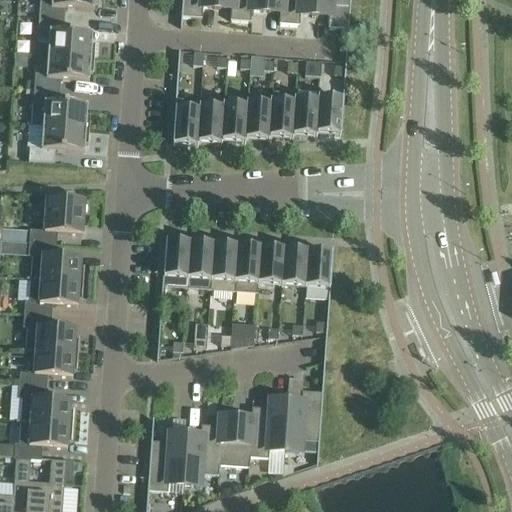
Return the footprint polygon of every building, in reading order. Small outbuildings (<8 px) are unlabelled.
[(97,0),(39,0),(38,20),(64,22),(65,10),(93,12),(94,3),(98,3),(97,0)] [(202,9),(217,10),(217,0),(182,0),(181,19),(202,20),(202,9)] [(217,0),(217,10),(231,11),(230,22),(250,24),(251,12),(251,0),(217,0)] [(251,0),(251,12),(280,14),(280,0),(251,0)] [(300,15),(314,16),(315,0),(280,0),(280,14),(279,26),(299,27),(300,15)] [(315,0),(314,16),(328,17),(327,29),(348,31),(350,0),(315,0)] [(48,43),(47,57),(94,60),(95,45),(91,45),(92,36),(63,34),(64,22),(38,20),(37,42),(48,43)] [(94,60),(47,57),(46,71),(34,70),(33,92),(59,93),(60,82),(88,84),(89,74),(93,75),(94,60)] [(203,59),(193,58),(192,68),(202,69),(203,59)] [(227,61),(217,60),(216,70),(226,71),(227,61)] [(240,62),(240,71),(248,72),(250,72),(250,62),(240,62)] [(274,64),(264,63),(263,73),(273,74),(274,64)] [(297,66),(287,65),(287,75),(296,76),(297,66)] [(321,67),(311,67),(310,77),(320,77),(321,67)] [(345,69),(335,68),(334,78),(344,79),(345,69)] [(42,128),(89,131),(90,117),(86,116),(87,107),(58,105),(59,93),(33,92),(31,127),(42,128)] [(271,94),(270,104),(270,107),(267,143),(269,143),(269,139),(291,141),(293,105),(294,102),(294,96),(271,94)] [(318,100),(317,103),(315,139),(317,139),(317,136),(340,137),(341,129),(343,102),(318,100)] [(196,148),(199,109),(199,103),(175,101),(172,139),(173,139),(172,147),(196,148)] [(294,102),(293,105),(291,141),(293,141),(293,137),(315,139),(317,103),(294,102)] [(267,143),(270,107),(246,105),(246,109),(243,145),(245,145),(245,141),(267,143)] [(222,143),(243,145),(246,109),(222,107),(222,111),(219,147),(221,147),(222,143)] [(219,147),(222,111),(199,109),(196,148),(198,149),(198,145),(219,147)] [(89,131),(42,128),(40,151),(29,150),(28,164),(54,166),(55,153),(83,155),(84,146),(88,146),(89,131)] [(29,245),(56,247),(57,235),(81,237),(84,204),(71,203),(71,196),(73,195),(73,194),(46,195),(46,201),(44,201),(42,233),(2,231),(1,243),(29,245)] [(161,289),(186,291),(189,245),(165,244),(165,252),(164,252),(161,289)] [(56,247),(29,245),(28,258),(32,258),(30,281),(83,285),(84,269),(83,269),(83,270),(79,270),(79,261),(55,259),(56,247)] [(213,247),(189,245),(186,291),(210,293),(213,247)] [(237,249),(213,247),(210,293),(233,295),(237,249)] [(257,296),(258,286),(260,250),(237,249),(233,295),(257,296)] [(284,252),(260,250),(258,286),(281,288),(284,252)] [(307,254),(284,252),(281,288),(305,290),(307,254)] [(332,256),(307,254),(305,290),(330,291),(332,263),(331,263),(332,256)] [(23,316),(51,318),(52,307),(76,308),(77,300),(80,300),(80,301),(82,301),(83,285),(30,281),(29,304),(24,303),(23,316)] [(33,351),(33,353),(78,356),(79,340),(78,340),(78,341),(74,341),(74,332),(50,330),(51,318),(23,316),(23,329),(26,330),(25,351),(33,351)] [(325,335),(326,325),(316,325),(315,334),(325,335)] [(206,352),(207,327),(195,326),(193,351),(206,352)] [(301,338),(302,329),(292,328),(292,338),(301,338)] [(277,342),(278,332),(268,331),(268,341),(277,342)] [(254,345),(254,335),(245,335),(244,344),(254,345)] [(230,349),(230,339),(221,338),(220,348),(230,349)] [(182,355),(182,346),(173,345),(172,355),(182,355)] [(19,375),(18,388),(46,390),(47,378),(71,380),(72,371),(75,371),(75,372),(77,372),(78,356),(33,353),(32,376),(19,375)] [(21,401),(20,424),(73,428),(74,411),(72,411),(72,413),(69,412),(69,404),(45,402),(46,390),(18,388),(18,401),(21,401)] [(301,406),(286,405),(282,456),(303,458),(303,454),(318,455),(322,395),(302,394),(301,406)] [(269,455),(282,456),(286,405),(271,404),(270,412),(251,410),(251,422),(247,470),(248,471),(249,460),(269,461),(269,455)] [(247,470),(251,422),(221,420),(220,429),(216,478),(218,479),(219,469),(247,470)] [(13,461),(15,461),(30,463),(41,463),(42,449),(66,451),(67,442),(70,443),(70,444),(71,444),(73,428),(20,424),(18,446),(14,446),(13,461)] [(203,478),(216,478),(220,429),(201,428),(200,439),(185,438),(181,490),(202,492),(203,478)] [(168,489),(181,490),(185,438),(170,437),(169,445),(150,444),(147,494),(168,495),(168,489)] [(26,511),(28,490),(28,485),(30,463),(15,461),(13,499),(0,497),(0,511),(26,511)] [(71,490),(73,464),(50,463),(49,486),(28,485),(28,490),(26,511),(61,511),(63,490),(71,490)]
